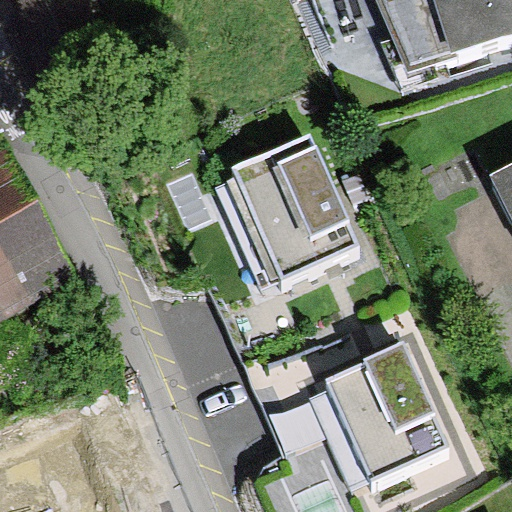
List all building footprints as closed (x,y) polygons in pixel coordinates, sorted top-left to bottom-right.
[(6,0),(7,9),(37,88),(54,81),(63,102),(104,87),(76,0),(6,0)] [(511,0),(391,0),(420,78),(511,44),(511,0)] [(3,142),(0,143),(0,287),(15,315),(80,280),(3,142)] [(362,264),(307,147),(218,189),(273,305),(362,264)] [(511,174),(486,188),(511,239),(511,174)] [(0,323),(15,315),(0,287),(0,323)] [(446,456),(397,356),(321,392),(371,493),(446,456)] [(98,511),(74,455),(0,486),(0,498),(5,510),(0,511),(98,511)]
